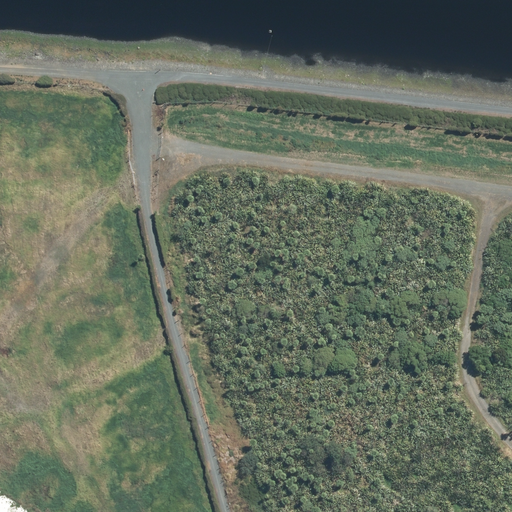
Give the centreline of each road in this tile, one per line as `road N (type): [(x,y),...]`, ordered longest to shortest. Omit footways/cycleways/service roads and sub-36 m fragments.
road 1 (track): [(511,195),(145,142)]
road 2 (track): [(511,443),(465,382),(491,194)]
road 3 (track): [(0,68),(144,76)]
